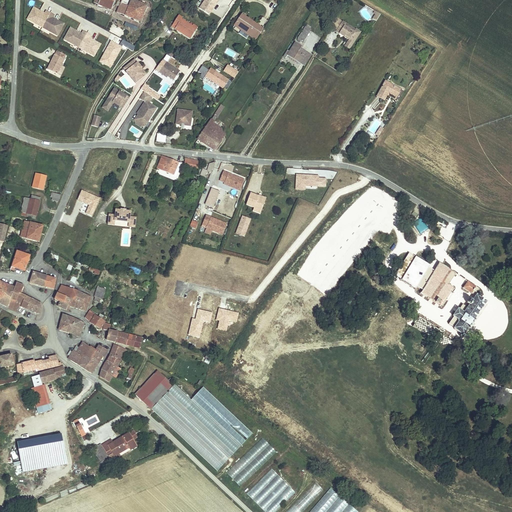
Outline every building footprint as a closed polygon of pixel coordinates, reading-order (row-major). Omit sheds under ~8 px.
[(100,0),(98,7),(112,12),(115,0),(100,0)] [(132,0),(121,0),(116,13),(140,22),(146,5),(132,0)] [(205,0),(199,9),(209,15),(213,8),(212,7),(216,0),(205,0)] [(46,12),(34,6),(27,19),(43,27),(51,12),(47,10),(46,12)] [(55,14),(51,12),(43,27),(58,36),(65,23),(54,17),(55,14)] [(377,22),(380,14),(374,12),(371,20),(377,22)] [(241,15),(234,26),(255,40),(262,29),(241,15)] [(171,27),(189,40),(197,29),(194,26),(192,28),(181,21),(183,18),(179,16),(171,27)] [(348,42),(344,48),(349,51),(360,34),(342,23),(335,33),(348,42)] [(298,38),(303,41),(311,29),(306,25),(298,38)] [(82,32),(71,26),(64,39),(80,47),(88,32),(84,30),(82,32)] [(93,35),(88,32),(80,47),(95,56),(102,44),(91,37),(93,35)] [(286,59),(289,56),(299,63),(306,52),(300,49),(302,45),(296,41),(290,50),(287,49),(282,56),(286,59)] [(299,63),(304,66),(311,55),(306,52),(299,63)] [(59,69),(62,62),(62,61),(63,58),(55,53),(53,57),(52,57),(49,63),(51,64),(49,66),(48,66),(45,72),(55,77),(59,69)] [(148,73),(136,58),(124,67),(136,83),(148,73)] [(181,70),(167,61),(159,72),(167,78),(168,76),(174,80),(181,70)] [(239,71),(228,64),(224,71),(234,77),(239,71)] [(211,70),(203,65),(199,71),(202,73),(199,77),(203,79),(205,76),(224,88),(230,79),(212,67),(211,70)] [(213,95),(218,87),(206,79),(201,87),(213,95)] [(400,90),(385,80),(376,94),(382,99),(387,92),(395,97),(400,90)] [(131,97),(115,87),(101,107),(108,111),(114,102),(124,108),(131,97)] [(154,97),(145,91),(140,98),(145,101),(137,113),(138,113),(134,119),(136,124),(140,127),(146,127),(159,108),(150,102),(154,97)] [(216,118),(224,106),(222,104),(214,117),(216,118)] [(194,110),(178,108),(176,124),(192,126),(194,110)] [(102,116),(94,114),(91,125),(99,127),(102,116)] [(224,135),(211,126),(209,124),(198,140),(214,151),(224,135)] [(375,135),(379,137),(385,128),(381,126),(375,135)] [(165,143),(167,136),(157,135),(156,141),(165,143)] [(157,168),(157,169),(172,174),(171,176),(177,178),(182,163),(175,162),(162,157),(157,168)] [(144,190),(154,170),(156,171),(157,169),(157,168),(155,167),(158,162),(152,160),(150,164),(149,164),(138,187),(144,190)] [(244,182),(235,178),(235,179),(233,178),(234,177),(223,173),(219,182),(224,184),(223,185),(239,192),(244,182)] [(35,174),(32,187),(42,189),(45,176),(35,174)] [(205,204),(213,208),(220,190),(211,187),(205,204)] [(23,198),(19,215),(34,218),(39,198),(30,195),(29,199),(23,198)] [(264,202),(257,200),(257,198),(250,195),(245,207),(253,210),(260,213),(264,202)] [(132,221),(132,215),(133,210),(128,209),(123,209),(118,208),(117,213),(111,213),(110,223),(117,223),(117,219),(132,221)] [(242,214),(235,233),(245,237),(251,218),(242,214)] [(225,226),(217,222),(216,222),(215,222),(215,221),(205,217),(201,226),(206,228),(205,229),(221,236),(225,226)] [(192,219),(190,226),(196,228),(198,222),(192,219)] [(39,242),(43,229),(36,227),(37,225),(26,222),(22,237),(39,242)] [(65,246),(63,251),(71,253),(70,257),(75,259),(77,252),(78,252),(79,250),(65,246)] [(24,271),(26,271),(30,258),(18,254),(13,269),(16,270),(16,268),(24,271)] [(416,260),(402,282),(414,290),(428,268),(416,260)] [(421,294),(441,307),(453,289),(449,287),(456,276),(439,265),(421,294)] [(89,270),(93,271),(93,273),(99,275),(101,269),(90,266),(89,270)] [(44,275),(39,274),(36,273),(34,273),(31,283),(44,286),(46,276),(44,275)] [(46,276),(44,286),(54,288),(56,278),(46,276)] [(17,282),(15,287),(8,307),(17,311),(20,306),(28,309),(32,299),(22,294),(24,286),(17,282)] [(453,317),(454,318),(449,325),(455,328),(454,329),(462,335),(461,336),(461,337),(461,338),(462,339),(463,340),(464,340),(464,339),(465,338),(465,337),(469,331),(470,332),(476,323),(475,322),(486,304),(481,301),(483,297),(478,293),(479,290),(467,283),(463,289),(475,297),(472,301),(470,300),(467,305),(469,307),(467,309),(462,306),(458,311),(457,310),(453,317)] [(0,295),(0,302),(8,307),(15,287),(7,284),(3,290),(0,295)] [(65,294),(68,286),(63,284),(59,292),(65,294)] [(68,286),(65,294),(67,295),(75,299),(76,296),(78,291),(68,286)] [(99,286),(97,288),(95,296),(101,298),(103,298),(106,288),(99,286)] [(86,294),(78,291),(76,296),(84,299),(86,294)] [(56,298),(61,301),(63,302),(67,295),(65,294),(59,292),(56,298)] [(69,304),(68,307),(70,307),(71,305),(86,311),(88,305),(82,303),(82,302),(75,299),(67,295),(63,302),(69,304)] [(30,309),(38,312),(42,303),(32,299),(28,309),(29,310),(30,309)] [(69,304),(63,302),(61,301),(59,306),(61,306),(64,307),(67,309),(68,307),(69,304)] [(90,310),(88,313),(92,318),(101,326),(106,320),(93,307),(90,310)] [(68,324),(70,317),(64,315),(61,322),(68,324)] [(76,332),(76,331),(78,327),(73,326),(75,320),(70,317),(68,324),(70,325),(68,332),(72,333),(73,331),(76,332)] [(78,327),(82,328),(83,323),(75,320),(73,326),(78,327)] [(68,324),(61,322),(59,328),(68,332),(70,325),(68,324)] [(116,341),(119,331),(109,328),(109,329),(107,338),(116,341)] [(119,331),(116,341),(133,346),(136,336),(119,331)] [(136,336),(133,346),(140,347),(143,338),(136,336)] [(75,349),(74,350),(83,356),(84,355),(90,347),(83,343),(77,350),(75,349)] [(114,344),(107,360),(117,366),(120,361),(118,360),(121,355),(122,356),(126,350),(114,344)] [(109,350),(99,345),(97,349),(104,353),(103,355),(105,356),(109,350)] [(84,355),(91,359),(93,355),(96,351),(90,347),(84,355)] [(96,349),(96,351),(93,355),(100,360),(103,355),(104,353),(97,349),(96,349)] [(91,359),(84,355),(83,356),(74,350),(69,358),(92,373),(100,360),(93,355),(91,359)] [(0,361),(1,367),(15,364),(13,354),(0,357),(0,361)] [(50,359),(44,360),(45,367),(62,364),(61,360),(59,361),(58,355),(50,356),(50,359)] [(39,369),(45,367),(44,360),(44,359),(37,360),(36,360),(23,362),(24,371),(35,369),(35,370),(38,369),(38,370),(40,370),(39,369)] [(114,372),(117,366),(107,360),(102,370),(112,375),(114,372)] [(66,372),(64,366),(53,369),(55,375),(66,372)] [(116,377),(121,368),(117,366),(114,372),(112,375),(116,377)] [(53,369),(41,373),(43,383),(56,379),(55,375),(53,369)] [(112,375),(102,370),(101,376),(109,381),(112,375)] [(135,395),(152,410),(175,386),(159,370),(135,395)] [(41,383),(39,373),(31,375),(35,385),(41,383)] [(0,383),(19,379),(19,378),(19,374),(16,374),(16,376),(4,379),(4,378),(1,378),(1,380),(0,380),(0,383)] [(35,385),(40,406),(47,404),(41,383),(35,385)] [(86,420),(88,426),(98,421),(95,415),(86,420)] [(78,419),(74,422),(77,428),(80,433),(84,430),(78,419)] [(138,437),(134,430),(130,433),(133,439),(138,437)] [(63,433),(18,440),(22,471),(67,465),(63,433)] [(120,454),(130,448),(131,450),(137,446),(133,439),(130,433),(113,442),(111,439),(103,444),(102,443),(97,446),(97,444),(92,447),(103,466),(121,456),(120,454)] [(262,437),(226,472),(240,486),(276,451),(262,437)] [(271,468),(246,493),(265,511),(275,511),(295,491),(271,468)] [(315,482),(285,511),(300,511),(323,489),(315,482)] [(308,511),(356,511),(358,510),(329,487),(308,511)]
